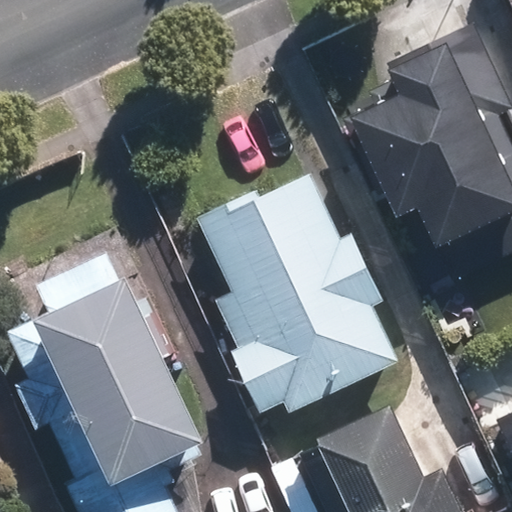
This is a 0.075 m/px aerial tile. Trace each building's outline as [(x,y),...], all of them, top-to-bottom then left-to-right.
[(413,115),(352,143),(419,289),(511,247),(511,155),(495,118),(429,147),(413,115)] [(280,413),(393,363),(367,306),(382,299),(350,229),(332,236),(305,176),(253,199),(250,190),(191,216),(225,290),(211,297),(233,348),(227,351),(254,412),(276,402),(280,413)] [(201,450),(105,250),(37,282),(48,308),(6,328),(28,374),(12,383),(34,426),(48,419),(75,476),(63,481),(77,511),(177,511),(163,482),(175,476),(169,465),(201,450)] [(511,423),(500,430),(511,455),(511,462),(502,467),(511,489),(511,423)] [(500,511),(486,478),(406,511),(500,511)] [(246,511),(247,489),(207,489),(206,511),(246,511)]
